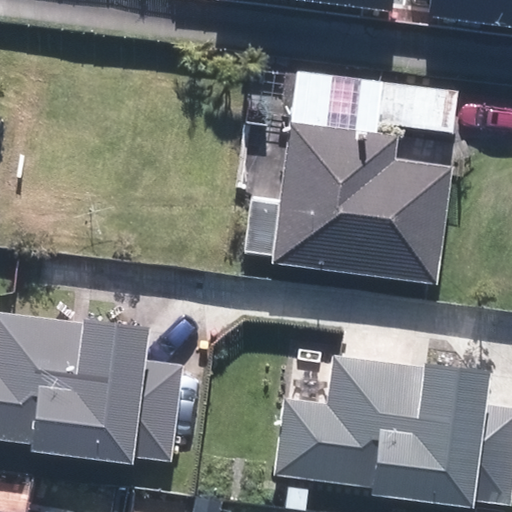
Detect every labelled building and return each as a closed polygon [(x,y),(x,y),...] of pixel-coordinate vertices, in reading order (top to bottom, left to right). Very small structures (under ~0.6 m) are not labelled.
[(306,0),(393,10),(393,0),(306,0)] [(511,0),(429,0),(428,15),(511,26),(511,0)] [(449,94),(288,81),(283,136),(238,133),(227,262),(262,265),(260,282),(431,296),(442,176),(392,171),(394,145),(445,149),(449,94)] [(135,330),(0,321),(0,456),(11,457),(10,471),(121,478),(122,470),(168,473),(175,370),(148,368),(133,367),(135,330)] [(318,408),(275,405),(269,487),(353,493),(351,511),(505,511),(511,427),(511,413),(466,410),(469,371),(322,360),(318,408)]
